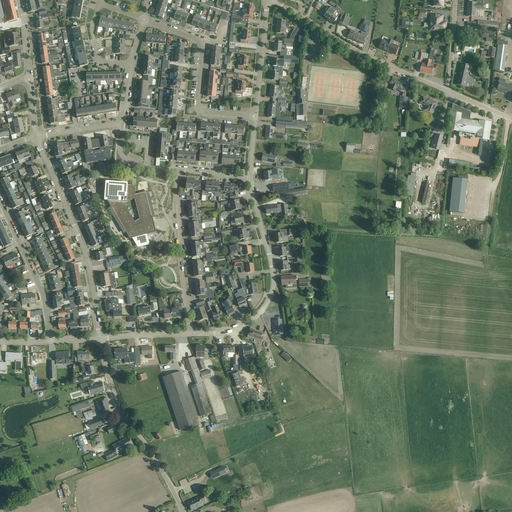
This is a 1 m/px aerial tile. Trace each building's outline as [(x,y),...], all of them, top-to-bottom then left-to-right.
[(12,0),(0,0),(0,23),(2,23),(1,18),(3,18),(4,23),(12,21),(17,20),(12,0)] [(246,10),(253,11),(254,6),(252,6),(252,3),(245,2),(244,7),(246,7),(246,10)] [(468,2),(467,16),(475,17),(475,16),(479,16),(479,9),(485,10),(485,9),(488,9),(488,5),(486,5),(476,4),(476,3),(468,2)] [(44,3),(42,4),(31,6),(27,7),(28,13),(36,11),(39,10),(38,9),(45,7),(44,3)] [(166,6),(159,4),(157,10),(164,12),(166,6)] [(324,10),(321,14),(324,16),(328,19),(327,20),(330,22),(331,21),(334,23),(337,19),(339,14),(341,7),(339,6),(338,5),(336,8),(335,9),(334,9),(333,8),(330,7),(329,9),(326,7),(324,10)] [(164,12),(157,10),(155,16),(162,18),(164,12)] [(253,19),(253,11),(246,10),(246,13),(243,13),(243,18),(253,19)] [(180,21),(183,13),(177,11),(174,19),(180,21)] [(189,15),(183,13),(180,21),(186,23),(189,15)] [(446,33),(447,22),(443,22),(443,15),(430,14),(429,31),(446,33)] [(342,15),(340,20),(343,21),(342,25),(347,27),(351,18),(342,15)] [(105,29),(107,19),(104,18),(103,19),(101,18),(101,17),(100,17),(98,27),(102,28),(102,27),(106,28),(105,29)] [(192,25),(198,27),(200,19),(194,17),(192,25)] [(112,30),(114,20),(110,19),(110,20),(107,19),(108,19),(107,19),(105,29),(109,29),(109,28),(112,29),(112,30)] [(204,29),(206,21),(200,19),(198,27),(204,29)] [(364,24),(362,23),(360,29),(369,33),(373,22),(366,19),(364,24)] [(36,22),(35,23),(35,25),(36,25),(37,25),(37,29),(44,28),(44,29),(51,28),(51,23),(43,24),(43,20),(37,21),(36,21),(36,22)] [(119,31),(121,21),(117,21),(114,21),(114,20),(112,30),(116,31),(116,30),(119,30),(119,31)] [(285,21),(278,20),(278,21),(278,26),(277,26),(276,33),(284,34),(285,27),(289,28),(289,24),(285,21)] [(126,33),(128,23),(124,22),(124,23),(121,22),(121,21),(119,31),(123,32),(123,31),(126,32),(126,33)] [(210,31),(212,23),(206,21),(204,29),(210,31)] [(498,30),(498,23),(478,21),(478,28),(483,28),(498,30)] [(128,23),(126,33),(130,33),(130,32),(133,33),(133,34),(135,24),(131,23),(131,24),(128,23)] [(212,23),(210,31),(216,33),(218,26),(212,23)] [(73,35),(81,33),(80,27),(72,29),(73,35)] [(244,32),(243,36),(251,36),(251,31),(249,31),(250,29),(242,28),(242,32),(244,32)] [(285,39),(284,41),(294,42),(294,37),(296,34),(299,30),(296,28),(293,32),(291,35),(291,36),(289,39),(285,39)] [(360,34),(351,30),(347,38),(364,45),(364,44),(367,37),(368,34),(361,31),(360,34)] [(495,33),(484,31),(483,38),(494,39),(495,33)] [(81,33),(73,35),(74,42),(83,40),(81,33)] [(7,40),(8,47),(18,46),(17,34),(7,35),(7,36),(6,36),(5,37),(5,39),(6,40),(7,40)] [(38,35),(39,43),(52,41),(52,38),(45,39),(45,35),(38,35)] [(250,41),(251,36),(243,36),(243,39),(241,39),(242,36),(240,36),(238,36),(234,35),(233,42),(241,42),(241,43),(248,44),(248,41),(250,41)] [(84,46),(83,40),(74,42),(76,48),(84,46)] [(393,42),(389,40),(388,42),(384,41),(384,42),(383,42),(382,42),(379,48),(384,50),(385,50),(386,50),(386,51),(395,55),(399,47),(392,44),(393,42)] [(52,41),(39,43),(40,50),(47,49),(46,45),(53,44),(52,41)] [(280,56),(284,57),(295,58),(295,56),(286,56),(286,53),(287,53),(287,49),(286,49),(287,46),(292,47),(293,42),(294,43),(294,42),(284,41),(284,44),(283,45),(275,44),(274,52),(280,52),(280,56)] [(508,47),(498,45),(494,70),(504,72),(508,47)] [(77,54),(85,53),(84,46),(76,48),(77,54)] [(496,49),(489,48),(488,58),(495,59),(496,49)] [(40,50),(41,57),(55,55),(57,55),(57,51),(47,52),(47,49),(40,50)] [(429,60),(426,74),(432,75),(433,66),(431,66),(432,61),(433,61),(435,50),(431,49),(430,55),(430,56),(429,60)] [(87,59),(85,53),(77,54),(78,61),(87,59)] [(247,55),(239,54),(239,58),(241,58),(241,61),(248,62),(249,57),(247,57),(247,55)] [(19,55),(14,55),(14,60),(12,61),(14,67),(15,67),(15,68),(20,67),(20,66),(19,55)] [(55,55),(41,57),(42,64),(49,63),(48,59),(55,58),(55,55)] [(11,68),(14,67),(12,61),(12,60),(8,61),(9,64),(4,66),(0,56),(0,69),(1,72),(4,71),(5,73),(6,73),(12,71),(11,68)] [(87,59),(78,61),(80,67),(88,65),(87,59)] [(274,59),(273,66),(275,67),(274,71),(283,72),(283,67),(284,61),(283,61),(279,60),(274,59)] [(421,67),(420,72),(426,74),(429,60),(425,60),(424,64),(422,64),(421,67)] [(459,74),(468,76),(470,66),(461,64),(459,74)] [(151,79),(152,70),(144,69),(143,75),(144,76),(144,78),(151,79)] [(282,78),(282,72),(278,71),(278,74),(272,73),(272,80),(277,81),(277,77),(282,78)] [(465,87),(468,76),(459,74),(457,85),(465,87)] [(390,81),(389,83),(392,85),(390,89),(396,91),(396,90),(399,92),(404,82),(392,77),(390,81)] [(153,79),(151,79),(144,78),(143,81),(141,81),(140,87),(148,88),(149,84),(152,85),(153,79)] [(511,85),(511,86),(505,83),(506,81),(500,78),(497,84),(499,85),(497,90),(511,95),(511,92),(511,85)] [(239,83),(238,87),(246,87),(246,82),(244,82),(244,80),(237,79),(236,83),(239,83)] [(181,80),(174,80),(171,80),(170,88),(180,89),(180,87),(181,87),(181,80)] [(59,85),(55,85),(55,81),(51,81),(45,82),(46,89),(59,87),(59,85)] [(405,82),(400,92),(403,93),(402,96),(406,97),(407,93),(406,93),(410,85),(405,82)] [(224,85),(224,86),(225,86),(224,96),(225,96),(224,101),(232,102),(237,102),(237,98),(235,98),(235,93),(232,93),(231,97),(227,97),(228,86),(224,85)] [(287,85),(279,85),(279,87),(271,86),(270,92),(271,92),(271,93),(271,97),(278,98),(278,103),(285,104),(286,99),(281,98),(282,88),(287,89),(287,85)] [(60,91),(59,87),(46,89),(47,97),(53,96),(53,92),(60,91)] [(304,104),(304,91),(297,91),(297,105),(297,120),(304,120),(304,116),(306,116),(306,111),(306,104),(304,104)] [(19,98),(17,92),(12,94),(12,93),(6,95),(9,102),(11,107),(14,106),(13,101),(19,98)] [(438,103),(422,97),(420,103),(428,107),(426,112),(433,115),(438,103)] [(147,99),(139,98),(138,104),(138,107),(137,107),(157,109),(157,107),(150,107),(150,103),(147,102),(147,99)] [(280,107),(287,108),(287,104),(271,103),(271,105),(269,105),(268,117),(275,118),(275,117),(277,118),(276,122),(286,123),(292,124),(297,124),(297,121),(292,121),(292,118),(283,117),(283,118),(280,117),(280,112),(280,107)] [(461,107),(453,104),(453,105),(452,112),(451,119),(449,130),(477,135),(476,139),(489,141),(492,123),(479,121),(479,122),(469,120),(470,112),(471,112),(463,109),(460,108),(461,107)] [(61,114),(60,111),(57,111),(56,111),(49,112),(50,119),(58,118),(61,117),(65,117),(70,116),(70,113),(61,114)] [(438,120),(431,117),(428,123),(427,127),(433,129),(434,126),(435,126),(438,120)] [(24,132),(21,118),(13,120),(15,130),(16,134),(24,132)] [(292,124),(286,123),(286,128),(306,129),(307,126),(313,126),(313,123),(307,122),(298,122),(298,121),(297,121),(297,124),(292,124)] [(0,137),(9,135),(7,129),(9,128),(9,124),(2,126),(3,130),(0,130),(0,137)] [(274,128),(267,127),(266,138),(285,140),(286,134),(273,133),(274,128)] [(94,141),(95,149),(99,148),(100,151),(109,149),(107,136),(99,137),(100,140),(94,141)] [(93,152),(93,149),(95,149),(94,141),(91,141),(91,139),(83,140),(85,153),(93,152)] [(54,145),(55,151),(79,147),(78,141),(67,143),(68,145),(61,146),(61,144),(61,143),(54,144),(54,145)] [(354,144),(347,144),(346,153),(357,154),(357,150),(354,150),(354,144)] [(79,147),(55,151),(56,157),(55,157),(63,156),(62,153),(69,152),(69,149),(79,147)] [(263,154),(262,161),(267,162),(276,164),(276,167),(292,168),(292,163),(283,162),(279,161),(279,158),(275,157),(276,156),(275,156),(276,148),(271,147),(270,155),(268,155),(263,154)] [(22,152),(24,159),(30,157),(28,149),(22,152)] [(100,151),(93,152),(85,153),(86,164),(110,160),(110,159),(111,159),(109,149),(100,151)] [(183,149),(178,149),(178,151),(177,161),(183,162),(184,152),(185,152),(185,149),(183,149)] [(184,152),(183,162),(189,162),(190,152),(191,152),(192,150),(190,150),(189,150),(189,152),(185,152),(184,152)] [(190,152),(189,162),(195,163),(196,153),(197,153),(198,150),(195,150),(195,153),(191,152),(190,152)] [(206,152),(208,152),(208,150),(206,150),(204,150),(204,152),(200,152),(199,161),(205,162),(206,152)] [(214,153),(214,150),(212,150),(208,150),(208,152),(206,152),(205,162),(211,162),(212,153),(214,153)] [(234,150),(234,156),(230,156),(229,156),(228,165),(234,166),(234,163),(234,161),(234,156),(236,156),(236,154),(236,151),(234,150)] [(214,153),(212,153),(211,162),(218,163),(218,153),(220,153),(220,151),(218,151),(218,153),(214,153)] [(19,161),(24,159),(22,152),(16,154),(19,161)] [(229,156),(230,156),(230,154),(230,153),(228,153),(227,155),(222,155),(222,165),(228,165),(229,156)] [(236,154),(236,156),(234,156),(234,161),(234,163),(234,166),(240,166),(241,157),(242,157),(242,154),(240,154),(240,155),(236,154)] [(4,158),(7,165),(13,163),(10,156),(4,158)] [(65,163),(64,160),(57,163),(58,163),(60,169),(73,163),(72,161),(65,163)] [(73,163),(60,169),(62,174),(62,175),(69,172),(68,169),(74,166),(73,163)] [(38,175),(35,167),(28,170),(26,168),(22,169),(19,171),(21,176),(30,173),(32,177),(38,175)] [(267,173),(264,173),(265,181),(272,180),(279,179),(278,170),(270,170),(271,172),(267,173)] [(409,176),(407,176),(404,194),(412,195),(415,174),(410,174),(409,176)] [(67,184),(73,181),(71,175),(64,178),(64,179),(67,184)] [(0,181),(3,186),(9,183),(7,178),(0,181)] [(467,180),(453,178),(449,212),(464,214),(467,180)] [(37,188),(43,186),(41,180),(35,182),(37,188)] [(76,187),(73,181),(67,184),(69,190),(76,187)] [(135,195),(136,186),(128,185),(128,183),(106,182),(104,201),(107,201),(130,239),(135,238),(141,247),(149,244),(147,235),(156,232),(152,217),(146,192),(135,195)] [(208,193),(212,193),(213,183),(207,182),(206,189),(203,189),(202,193),(202,195),(208,196),(208,193)] [(12,189),(9,183),(3,186),(5,192),(12,189)] [(213,183),(212,193),(215,193),(215,196),(221,197),(221,190),(218,190),(219,183),(213,183)] [(288,184),(273,186),(273,192),(294,189),(293,183),(288,184)] [(238,185),(225,184),(224,191),(233,192),(234,195),(230,196),(231,199),(238,198),(237,192),(238,185)] [(46,192),(43,186),(37,188),(40,194),(46,192)] [(307,194),(306,188),(278,193),(279,198),(307,194)] [(8,198),(15,195),(12,189),(5,192),(8,198)] [(88,193),(90,192),(88,189),(85,190),(85,191),(79,194),(77,191),(71,194),(73,199),(88,193)] [(88,193),(73,199),(76,205),(80,203),(82,202),(81,199),(88,197),(87,196),(89,195),(88,193)] [(11,203),(17,200),(15,195),(8,198),(11,203)] [(34,206),(35,208),(42,205),(44,204),(50,201),(47,195),(40,199),(41,202),(36,204),(37,204),(34,206)] [(17,200),(11,203),(13,209),(20,206),(17,200)] [(199,201),(197,201),(192,200),(190,200),(190,201),(191,201),(192,204),(187,205),(188,211),(197,210),(196,206),(199,206),(199,201)] [(53,208),(50,201),(44,204),(47,210),(53,208)] [(228,215),(231,214),(235,213),(235,210),(241,209),(239,201),(230,203),(231,207),(229,208),(229,212),(227,212),(228,215)] [(269,207),(266,208),(267,214),(278,213),(282,212),(282,216),(288,215),(286,204),(282,205),(269,206),(269,207)] [(32,214),(34,213),(31,205),(25,208),(27,211),(30,209),(32,214)] [(91,211),(97,208),(96,206),(85,210),(84,206),(77,209),(80,216),(86,213),(91,211)] [(197,210),(188,211),(189,218),(193,217),(194,220),(192,220),(201,220),(200,210),(197,210)] [(16,215),(18,220),(25,217),(22,212),(16,215)] [(52,222),(58,220),(55,213),(49,216),(52,222)] [(89,220),(86,213),(80,216),(83,222),(89,220)] [(238,213),(235,213),(231,214),(232,221),(235,220),(236,224),(244,223),(242,215),(238,216),(238,213)] [(40,220),(43,226),(47,225),(46,222),(47,221),(44,215),(39,218),(40,220)] [(29,222),(27,216),(25,217),(18,220),(21,226),(28,223),(29,222)] [(55,229),(61,226),(58,220),(52,222),(55,229)] [(21,226),(24,232),(30,229),(28,223),(21,226)] [(190,227),(188,227),(189,231),(190,231),(199,230),(202,229),(202,223),(198,223),(189,224),(190,227)] [(85,227),(88,234),(94,231),(91,224),(85,227)] [(64,233),(61,226),(55,229),(58,236),(64,233)] [(242,231),(242,228),(235,229),(235,234),(239,233),(240,240),(249,238),(248,232),(246,232),(246,230),(242,231)] [(30,229),(24,232),(26,237),(33,234),(30,229)] [(280,230),(280,234),(276,235),(276,243),(288,242),(287,238),(284,238),(283,235),(285,234),(287,236),(294,236),(294,235),(294,230),(293,230),(287,230),(280,230)] [(88,234),(91,240),(97,238),(94,231),(88,234)] [(0,237),(2,242),(9,239),(6,233),(0,235),(0,237)] [(31,240),(34,247),(43,243),(40,237),(41,237),(41,236),(31,240)] [(100,244),(97,238),(91,240),(94,246),(93,246),(94,247),(100,244)] [(9,239),(2,242),(3,245),(1,246),(2,248),(11,244),(9,239)] [(60,241),(63,248),(69,245),(66,239),(60,241)] [(191,243),(192,250),(204,249),(204,242),(191,243)] [(46,249),(43,243),(34,247),(37,253),(46,249)] [(239,253),(237,244),(228,246),(229,255),(239,253)] [(69,245),(63,248),(66,254),(72,252),(69,245)] [(293,247),(292,245),(286,245),(286,248),(279,249),(280,257),(287,256),(287,253),(290,252),(290,248),(293,247)] [(244,246),(239,247),(241,256),(252,254),(250,247),(244,248),(244,246)] [(49,256),(46,249),(37,253),(40,260),(49,256)] [(75,258),(72,252),(66,254),(69,261),(70,261),(75,259),(75,258)] [(98,261),(106,260),(105,256),(107,255),(106,252),(97,254),(97,257),(96,257),(96,261),(98,261)] [(15,253),(9,256),(13,265),(16,264),(16,263),(19,261),(19,262),(15,253)] [(13,265),(9,256),(2,259),(6,268),(13,265)] [(52,262),(49,256),(40,260),(43,266),(52,262)] [(202,269),(204,269),(204,265),(205,265),(204,262),(212,261),(212,258),(207,259),(204,259),(204,262),(201,262),(201,261),(193,262),(194,270),(200,269),(202,269)] [(242,263),(241,260),(232,261),(234,268),(241,267),(241,273),(247,272),(247,273),(254,272),(253,264),(247,265),(247,262),(242,263)] [(52,262),(43,266),(45,270),(45,269),(47,272),(46,272),(46,273),(55,268),(54,265),(53,265),(52,262)] [(288,266),(288,262),(280,263),(281,271),(292,270),(291,266),(288,266)] [(194,270),(195,277),(203,276),(203,275),(205,275),(206,278),(214,277),(215,277),(215,274),(208,274),(208,272),(206,272),(205,268),(204,269),(202,269),(200,269),(194,270)] [(108,272),(105,272),(104,273),(104,275),(100,275),(101,281),(115,279),(118,278),(117,273),(109,274),(108,272)] [(54,283),(59,282),(60,282),(59,278),(59,279),(58,275),(48,277),(50,284),(54,283)] [(296,284),(296,276),(281,277),(282,285),(296,284)] [(231,277),(226,279),(230,289),(234,287),(231,277)] [(116,285),(115,279),(101,281),(102,287),(116,285)] [(310,287),(309,280),(299,280),(299,288),(310,287)] [(0,291),(3,296),(10,291),(8,289),(12,286),(12,287),(15,285),(13,282),(10,284),(7,286),(0,291)] [(50,284),(51,288),(52,288),(52,291),(62,289),(61,285),(60,285),(59,282),(54,283),(50,284)] [(246,284),(241,284),(243,290),(245,295),(250,295),(257,294),(255,284),(249,285),(248,283),(246,284)] [(240,298),(236,299),(237,301),(238,303),(240,307),(247,304),(245,300),(244,298),(246,297),(243,289),(237,291),(240,298)] [(12,293),(10,291),(3,296),(7,301),(8,300),(11,303),(16,299),(14,297),(17,294),(19,292),(17,290),(15,291),(12,293)] [(52,294),(54,303),(69,301),(69,299),(63,299),(61,296),(62,296),(61,293),(56,294),(52,294)] [(73,301),(78,300),(84,299),(83,293),(77,294),(77,297),(69,298),(70,301),(73,301)] [(28,295),(29,304),(29,305),(33,304),(32,303),(36,303),(36,304),(35,294),(28,295)] [(215,298),(215,294),(206,294),(207,298),(209,298),(209,302),(217,299),(216,298),(215,298)] [(119,304),(119,299),(104,300),(105,301),(104,302),(105,303),(105,305),(105,307),(106,308),(106,309),(106,311),(107,312),(109,312),(109,315),(109,316),(110,316),(110,317),(111,317),(114,317),(115,318),(117,318),(118,317),(122,317),(122,311),(123,309),(122,307),(122,304),(119,304)] [(165,319),(172,318),(171,310),(167,311),(166,306),(165,306),(161,299),(158,299),(160,307),(160,313),(164,312),(165,319)] [(203,299),(195,302),(196,303),(197,306),(199,306),(200,308),(196,310),(199,316),(198,317),(199,320),(199,321),(201,320),(207,318),(206,313),(202,304),(205,303),(204,300),(203,299)] [(232,306),(229,300),(225,302),(228,308),(225,310),(226,311),(228,315),(229,316),(232,315),(231,313),(234,312),(232,307),(232,306)] [(70,304),(69,301),(54,303),(55,310),(60,309),(61,309),(60,305),(70,304)] [(212,309),(210,302),(205,304),(208,311),(211,310),(213,314),(212,314),(215,320),(222,318),(218,307),(212,309)] [(158,310),(157,303),(151,304),(151,306),(150,307),(150,306),(138,308),(139,316),(151,314),(150,311),(152,311),(158,310)] [(176,318),(176,317),(180,317),(179,310),(182,310),(181,304),(175,305),(175,309),(171,310),(172,318),(173,318),(174,319),(176,318)] [(79,317),(79,314),(78,309),(73,309),(74,322),(70,322),(70,328),(70,329),(75,329),(75,327),(78,327),(77,321),(79,321),(79,317)] [(30,313),(30,318),(34,318),(34,317),(36,317),(36,315),(43,315),(42,313),(42,310),(34,311),(34,312),(30,312),(30,313)] [(89,316),(88,316),(85,316),(85,321),(81,321),(81,327),(82,327),(89,327),(89,320),(89,321),(88,316),(89,316)] [(30,318),(30,323),(32,324),(32,329),(35,329),(35,330),(38,330),(38,329),(39,329),(39,324),(39,322),(35,321),(36,320),(36,317),(34,317),(34,318),(30,318)] [(18,321),(18,324),(20,324),(20,329),(28,329),(28,323),(24,323),(24,318),(19,318),(18,321)] [(18,325),(18,324),(18,321),(13,321),(13,319),(10,319),(10,323),(9,323),(9,328),(16,328),(16,325),(18,325)] [(274,335),(274,332),(282,332),(281,320),(274,320),(275,327),(273,327),(274,335)] [(255,329),(250,328),(247,337),(262,342),(265,333),(255,330),(255,329)] [(176,361),(176,346),(165,346),(165,353),(171,353),(171,361),(176,361)] [(205,358),(205,346),(196,346),(196,358),(205,358)] [(235,353),(235,346),(223,346),(223,358),(228,358),(228,353),(235,353)] [(252,346),(243,348),(244,357),(254,356),(252,346)] [(152,354),(152,347),(142,348),(142,355),(148,355),(148,359),(152,359),(151,355),(152,354)] [(115,354),(115,355),(116,359),(120,358),(129,358),(130,363),(135,363),(134,353),(127,353),(127,351),(124,351),(124,349),(119,349),(115,349),(115,353),(115,354)] [(69,361),(69,352),(62,353),(56,354),(56,361),(60,361),(60,365),(69,364),(69,361)] [(89,352),(86,352),(82,352),(78,352),(78,356),(74,356),(74,364),(81,364),(80,359),(90,359),(89,352)] [(6,353),(6,362),(6,361),(8,361),(10,361),(10,359),(16,359),(16,370),(20,370),(20,372),(21,372),(22,356),(21,356),(20,356),(20,354),(7,353),(6,353)] [(46,359),(46,353),(33,354),(33,364),(37,363),(37,360),(46,359)] [(203,382),(196,363),(194,357),(185,360),(189,372),(191,371),(196,385),(191,386),(201,417),(211,413),(206,398),(208,398),(203,383),(202,384),(202,383),(203,382)] [(271,368),(267,359),(261,361),(265,370),(271,368)] [(196,363),(203,382),(203,380),(212,377),(210,370),(200,373),(200,371),(206,369),(203,361),(196,363)] [(88,368),(87,365),(82,366),(83,373),(89,371),(89,375),(96,373),(95,369),(94,370),(93,367),(88,368)] [(230,374),(235,387),(243,385),(238,371),(230,374)] [(199,424),(182,372),(163,378),(180,430),(199,424)] [(94,386),(92,381),(82,384),(83,387),(87,389),(89,389),(91,395),(104,391),(102,383),(94,386)] [(100,406),(98,406),(100,414),(109,411),(107,405),(107,404),(108,403),(106,397),(98,400),(100,406)] [(72,407),(74,412),(90,407),(88,401),(72,407)] [(102,419),(89,424),(91,429),(104,424),(102,419)] [(84,435),(74,439),(76,444),(75,444),(77,448),(81,447),(79,442),(80,442),(82,446),(90,443),(88,438),(89,438),(88,435),(85,436),(84,435)] [(129,437),(123,441),(125,445),(121,447),(123,451),(134,445),(129,437)] [(125,445),(123,441),(113,446),(114,449),(104,455),(108,461),(118,456),(117,454),(123,451),(121,447),(125,445)] [(224,467),(213,472),(215,477),(226,472),(224,467)] [(199,485),(194,487),(197,495),(202,492),(199,485)] [(205,501),(203,496),(188,503),(192,511),(203,506),(201,503),(205,501)]
